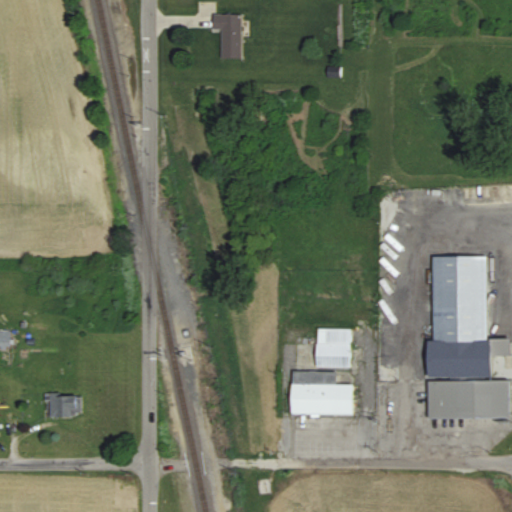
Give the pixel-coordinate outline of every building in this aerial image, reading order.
[(245,59),(245,15),(217,15),(217,30),(224,30),(224,59),(245,59)] [(436,258),(436,342),(431,342),(431,381),(432,381),(432,419),(511,418),(511,380),(495,381),(495,357),(511,357),(511,340),(490,340),(490,257),(436,258)] [(353,330),(320,329),(319,369),(353,369),(353,330)] [(13,332),(0,331),(0,348),(13,349),(13,332)] [(294,416),(356,417),(356,386),(339,386),(339,373),(295,372),(294,416)] [(76,418),(75,413),(84,413),(84,396),(53,396),(53,419),(76,418)]
